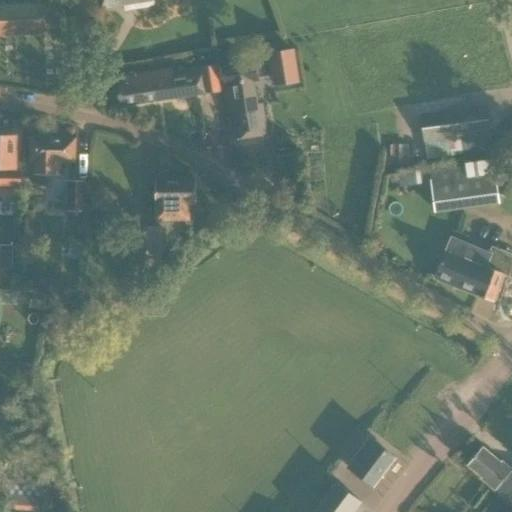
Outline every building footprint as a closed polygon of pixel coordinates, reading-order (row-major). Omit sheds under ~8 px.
[(155,6),(154,0),(99,0),(101,9),(126,5),(126,10),(155,6)] [(0,35),(4,35),(4,38),(6,37),(6,35),(16,35),(16,37),(18,37),(18,35),(28,34),(28,37),(30,37),(30,34),(40,34),(40,36),(42,36),(42,34),(53,26),(55,27),(56,26),(53,24),(53,11),(55,9),(54,8),(52,9),(40,3),(40,1),(38,1),(38,3),(28,4),(28,1),(26,1),(26,4),(16,4),(16,2),(14,2),(14,4),(5,5),(5,2),(3,2),(3,5),(0,4),(0,35)] [(268,135),(263,103),(258,104),(255,86),(254,81),(255,81),(259,81),(259,79),(275,76),(276,85),(298,81),(293,50),(271,53),(273,62),(257,65),(256,63),(255,63),(221,68),(233,140),(255,137),(268,135)] [(119,77),(120,86),(118,86),(121,106),(221,93),(218,67),(174,72),(174,69),(119,77)] [(421,118),(425,143),(492,133),(488,108),(421,118)] [(0,136),(0,168),(16,169),(17,137),(0,136)] [(31,162),(35,162),(34,174),(48,175),(61,175),(61,162),(75,163),(76,139),(32,138),(31,162)] [(416,170),(418,183),(430,181),(428,168),(416,170)] [(8,172),(8,185),(22,185),(22,172),(8,172)] [(431,182),(435,209),(499,200),(496,173),(431,182)] [(48,186),(48,175),(34,174),(34,186),(48,186)] [(156,180),(156,221),(190,220),(189,204),(196,204),(196,179),(156,180)] [(68,211),(86,212),(87,181),(68,181),(68,211)] [(0,200),(15,201),(16,186),(0,185),(0,200)] [(43,240),(44,227),(26,226),(25,239),(43,240)] [(162,227),(135,226),(133,262),(160,263),(162,227)] [(511,255),(493,248),(489,259),(450,243),(436,278),(476,294),(475,295),(494,302),(505,274),(508,275),(511,265),(511,255)] [(0,244),(0,267),(0,268),(0,262),(18,262),(18,244),(0,244)] [(45,311),(49,294),(34,291),(30,308),(45,311)] [(348,468),(374,487),(395,459),(369,440),(348,468)] [(511,469),(502,461),(501,463),(483,448),(468,465),(486,480),(485,482),(496,491),(496,490),(510,501),(511,499),(511,469)] [(32,508),(32,480),(15,480),(15,508),(32,508)] [(355,511),(362,503),(337,484),(315,511),(355,511)]
